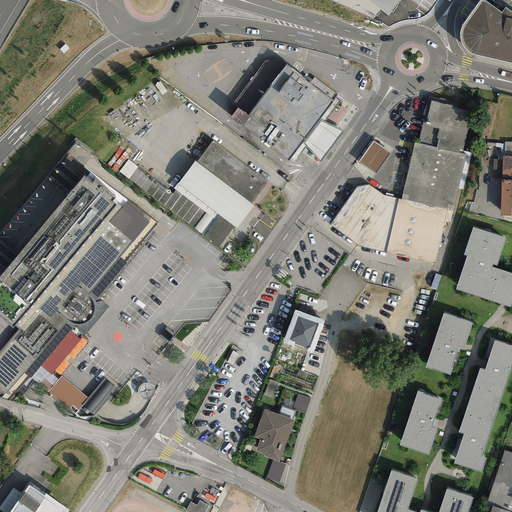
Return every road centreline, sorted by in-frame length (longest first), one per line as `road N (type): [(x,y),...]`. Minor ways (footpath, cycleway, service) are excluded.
road 1 (unclassified): [(150,435),(392,80)]
road 2 (secondary): [(174,26),(267,31),(383,63)]
road 3 (motorway): [(0,152),(91,58),(133,33)]
road 4 (residential): [(150,435),(306,511)]
road 5 (unclassified): [(0,410),(139,451)]
